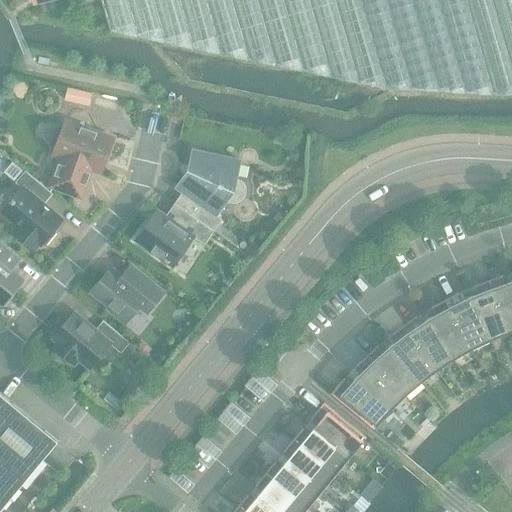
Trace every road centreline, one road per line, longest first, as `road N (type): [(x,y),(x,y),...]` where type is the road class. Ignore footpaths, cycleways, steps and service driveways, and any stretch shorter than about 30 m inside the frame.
road 1 (tertiary): [(243,322),(364,188),(429,163),(511,162)]
road 2 (residential): [(0,344),(139,183),(152,133)]
road 3 (residential): [(511,235),(374,301),(300,367)]
road 4 (residential): [(300,367),(181,509)]
road 5 (tertiary): [(126,460),(243,322)]
road 6 (residential): [(126,460),(0,346)]
